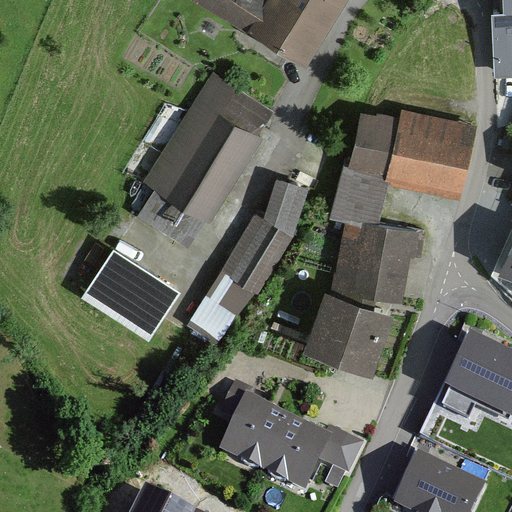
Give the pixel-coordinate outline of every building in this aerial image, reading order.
[(206,0),(304,57),(329,15),(301,0),(206,0)] [(301,0),(329,15),(337,0),(301,0)] [(511,0),(507,0),(508,9),(497,9),(499,71),(511,70),(511,0)] [(268,112),(212,77),(147,179),(203,215),(268,112)] [(475,126),(406,112),(405,119),(366,111),(355,164),(394,173),(392,179),(461,194),(475,126)] [(283,168),(188,321),(221,341),(316,189),(283,168)] [(411,230),(358,222),(348,285),(402,293),(411,230)] [(62,276),(81,289),(106,254),(87,240),(62,276)] [(511,244),(502,267),(511,270),(511,244)] [(177,288),(114,248),(87,290),(150,330),(177,288)] [(393,312),(330,291),(311,346),(374,368),(393,312)] [(511,358),(471,340),(449,389),(511,417),(511,358)] [(289,419),(250,400),(225,451),(265,469),(289,419)] [(329,438),(289,419),(265,469),(304,488),(329,438)] [(471,511),(484,486),(418,456),(396,504),(412,511),(471,511)] [(200,511),(146,485),(132,511),(200,511)]
